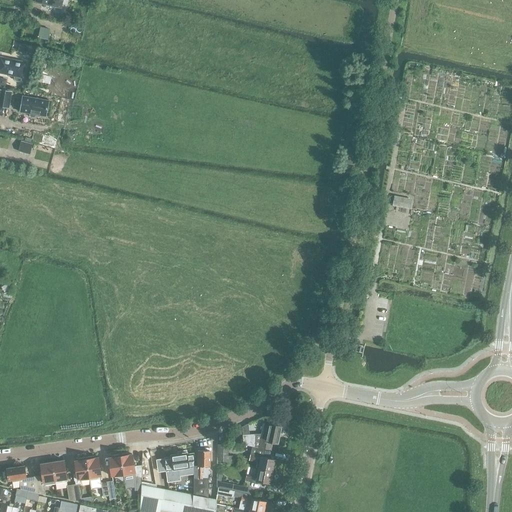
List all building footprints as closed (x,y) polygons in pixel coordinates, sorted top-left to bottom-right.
[(0,57),(0,72),(14,76),(15,79),(16,81),(18,81),(20,81),(21,78),(22,77),(23,78),(26,63),(0,57)] [(0,106),(9,108),(12,92),(0,90),(0,106)] [(36,115),(46,117),(49,101),(23,96),(21,112),(30,114),(30,115),(31,117),(33,118),(34,117),(36,116),(36,115)] [(394,196),(392,205),(409,209),(411,200),(394,196)] [(270,425),(264,424),(259,448),(271,450),(272,443),(278,444),(282,427),(270,425)] [(255,434),(243,435),(244,447),(255,447),(255,434)] [(228,456),(228,445),(218,444),(218,460),(233,463),(233,456),(228,456)] [(171,457),(164,458),(168,482),(180,480),(178,469),(194,467),(194,453),(187,454),(186,450),(178,452),(178,454),(171,455),(171,457)] [(194,478),(203,478),(203,466),(210,466),(210,451),(198,451),(198,467),(194,467),(194,475),(194,478)] [(120,454),(124,476),(132,475),(133,477),(135,477),(135,491),(141,491),(141,478),(142,465),(141,465),(141,469),(135,470),(132,454),(129,455),(129,453),(120,454)] [(115,478),(124,476),(120,454),(112,456),(112,457),(109,458),(111,476),(115,476),(115,478)] [(258,462),(256,469),(272,472),(275,460),(251,455),(250,460),(258,462)] [(95,456),(86,457),(89,479),(98,478),(98,476),(101,476),(98,457),(95,458),(95,456)] [(73,485),(75,501),(82,503),(79,484),(82,484),(81,481),(89,479),(86,457),(77,459),(78,461),(74,461),(76,473),(73,474),(74,481),(75,481),(76,484),(73,485)] [(64,461),(52,462),(55,484),(68,482),(64,461)] [(35,480),(37,493),(46,495),(44,485),(55,484),(52,462),(40,464),(43,479),(35,480)] [(28,491),(37,493),(35,480),(34,476),(26,478),(24,466),(7,469),(7,471),(5,471),(6,479),(8,479),(8,480),(12,480),(12,482),(19,481),(21,490),(28,491)] [(272,472),(256,469),(255,475),(247,473),(246,479),(270,484),(272,472)] [(194,478),(194,489),(194,495),(177,492),(165,490),(161,509),(174,511),(215,511),(216,504),(217,500),(208,498),(208,478),(203,478),(194,478)] [(107,482),(110,499),(116,498),(113,481),(107,482)] [(219,487),(236,491),(251,494),(253,488),(219,481),(219,487)] [(109,495),(110,499),(107,482),(101,483),(103,496),(109,495)] [(69,500),(75,501),(73,485),(67,486),(69,500)] [(165,490),(142,485),(139,511),(160,511),(161,509),(165,490)] [(236,491),(219,487),(218,495),(235,499),(236,491)] [(17,489),(16,492),(16,495),(27,497),(28,491),(21,490),(17,489)] [(242,496),(239,508),(255,511),(263,511),(266,502),(242,496)] [(62,501),(60,511),(61,511),(76,511),(78,505),(62,501)]
